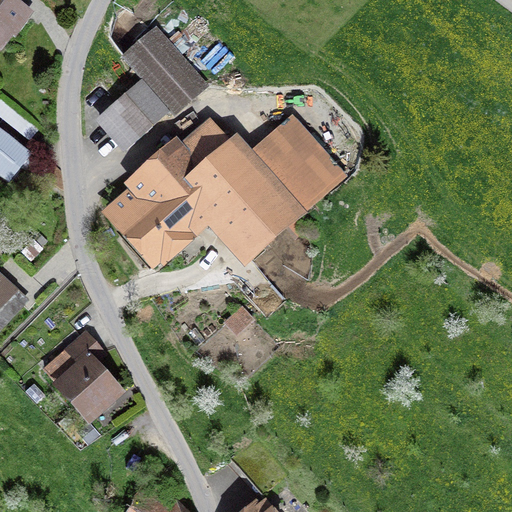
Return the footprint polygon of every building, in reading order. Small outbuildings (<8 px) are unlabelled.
[(30,16),(7,0),(0,0),(0,41),(7,32),(15,37),(30,16)] [(188,103),(206,87),(156,30),(124,59),(144,81),(100,120),(126,151),(184,100),(188,103)] [(35,127),(0,100),(0,99),(0,117),(26,139),(35,127)] [(157,265),(177,247),(174,244),(191,229),(198,237),(211,224),(229,245),(233,241),(250,259),(296,218),(211,123),(181,150),(177,146),(130,187),(133,191),(110,212),(157,265)] [(0,132),(0,177),(9,184),(31,157),(0,132)] [(0,331),(25,303),(0,280),(0,331)] [(242,310),(226,324),(237,336),(253,321),(242,310)] [(117,390),(93,364),(104,354),(87,335),(45,372),(86,418),(117,390)] [(169,495),(148,479),(126,511),(184,511),(168,496),(169,495)] [(273,511),(265,502),(252,511),(273,511)]
